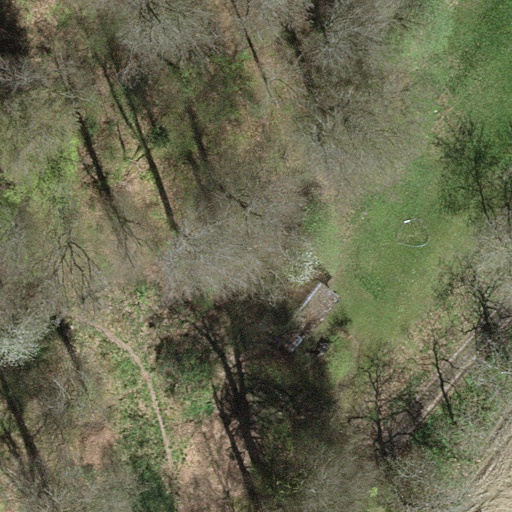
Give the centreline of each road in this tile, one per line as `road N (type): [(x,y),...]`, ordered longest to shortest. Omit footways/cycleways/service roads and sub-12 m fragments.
road 1 (track): [(102,511),(146,444),(106,288),(81,95),(0,71)]
road 2 (track): [(511,264),(428,353),(346,473),(305,511)]
